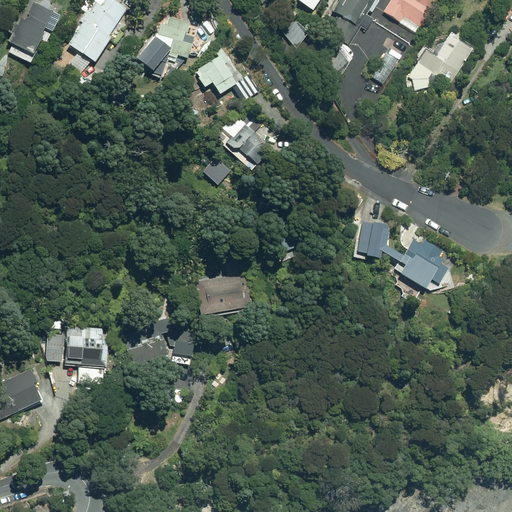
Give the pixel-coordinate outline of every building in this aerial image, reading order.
[(283,0),(310,18),(322,0),(283,0)] [(326,34),(348,47),(357,31),(365,35),(371,24),(368,22),(379,5),(377,4),(378,0),(341,0),(333,14),(337,17),(326,34)] [(382,16),(415,38),(436,5),(428,0),(401,0),(397,7),(391,3),(382,16)] [(65,53),(92,70),(108,45),(106,43),(124,15),(104,3),(98,12),(95,10),(93,13),(92,12),(87,18),(84,15),(76,27),(80,29),(65,53)] [(57,24),(29,10),(20,27),(17,25),(14,31),(11,29),(4,41),(8,43),(4,51),(9,53),(6,58),(27,71),(32,63),(30,61),(38,46),(37,45),(40,38),(47,42),(57,24)] [(194,41),(196,33),(167,22),(164,31),(159,29),(142,73),(159,79),(164,67),(172,70),(174,65),(184,68),(187,60),(195,63),(204,47),(194,41)] [(279,33),(295,54),(306,39),(292,23),(279,33)] [(448,92),(469,57),(446,44),(441,51),(435,52),(431,60),(422,55),(405,83),(407,99),(427,95),(426,89),(433,89),(435,85),(448,92)] [(210,91),(217,103),(236,91),(223,70),(228,66),(220,54),(215,58),(218,63),(192,79),(202,96),(210,91)] [(349,64),(340,54),(337,57),(334,54),(312,75),(329,98),(347,70),(345,67),(349,64)] [(370,80),(382,88),(397,65),(385,57),(370,80)] [(239,88),(249,102),(256,98),(246,83),(239,88)] [(259,142),(253,137),(263,124),(251,115),(219,152),(228,160),(235,160),(253,175),(264,163),(258,159),(264,153),(256,146),(259,142)] [(347,211),(354,215),(361,202),(354,198),(347,211)] [(266,242),(285,241),(283,221),(265,222),(266,242)] [(359,244),(379,246),(381,226),(361,223),(359,244)] [(397,279),(420,292),(426,281),(437,287),(446,271),(442,269),(446,262),(440,257),(443,252),(423,241),(420,246),(411,242),(397,264),(403,268),(397,279)] [(282,256),(294,251),(290,242),(278,247),(282,256)] [(375,255),(376,247),(363,246),(363,254),(375,255)] [(222,262),(225,278),(244,274),(244,275),(251,274),(247,257),(222,262)] [(252,308),(244,275),(244,274),(225,278),(193,285),(200,319),(252,308)] [(177,333),(172,320),(124,335),(135,371),(173,359),(166,336),(177,333)] [(67,360),(109,364),(111,338),(105,337),(106,326),(70,323),(67,360)] [(196,340),(177,337),(175,351),(182,352),(181,358),(193,360),(196,340)] [(0,398),(9,416),(45,397),(36,380),(39,378),(32,365),(0,381),(0,398)]
